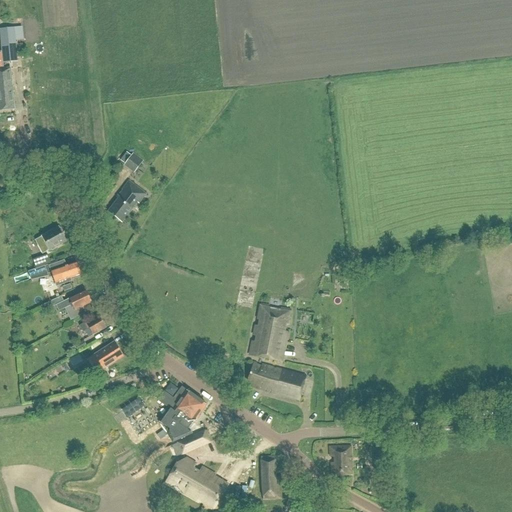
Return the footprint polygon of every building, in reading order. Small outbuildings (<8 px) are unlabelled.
[(0,35),(2,51),(3,64),(18,62),(17,59),(17,56),(14,28),(0,29),(0,35)] [(0,110),(14,109),(10,69),(0,69),(0,110)] [(133,153),(124,166),(134,173),(143,161),(133,153)] [(139,204),(146,194),(129,181),(117,196),(119,197),(108,212),(122,223),(137,203),(139,204)] [(49,250),(50,250),(52,251),(55,249),(55,247),(66,241),(58,227),(34,240),(40,251),(47,247),(49,250)] [(46,250),(31,256),(33,266),(49,260),(46,250)] [(47,273),(51,272),(56,287),(71,281),(70,278),(81,275),(76,262),(60,268),(58,262),(49,265),(49,264),(28,272),(31,280),(48,276),(47,273)] [(56,305),(59,311),(65,308),(71,320),(87,312),(84,306),(91,302),(85,291),(64,301),(61,296),(41,306),(44,311),(56,305)] [(289,326),(291,311),(291,309),(261,303),(260,305),(260,306),(257,320),(259,320),(258,326),(254,326),(253,335),(256,336),(255,342),(251,342),(248,356),(283,362),(289,332),(286,332),(287,326),(289,326)] [(105,328),(99,317),(87,324),(86,322),(79,326),(83,332),(89,328),(93,335),(105,328)] [(78,351),(87,346),(83,341),(74,346),(78,351)] [(87,360),(96,374),(123,357),(114,342),(87,360)] [(73,368),(84,361),(79,354),(68,361),(73,368)] [(261,367),(256,365),(256,364),(253,363),(247,381),(252,383),(251,387),(259,389),(268,392),(299,400),(305,377),(262,365),(261,367)] [(205,404),(190,393),(183,388),(174,399),(164,392),(158,400),(169,408),(160,421),(172,429),(169,433),(173,441),(191,433),(187,430),(193,422),(194,422),(199,416),(198,415),(205,404)] [(177,457),(212,441),(207,430),(172,445),(177,457)] [(351,475),(350,447),(329,448),(330,457),(334,457),(334,463),(331,463),(331,476),(351,475)] [(373,451),(373,469),(387,468),(386,450),(373,451)] [(274,478),(273,456),(259,457),(262,500),(281,499),(279,477),(274,478)] [(199,472),(193,469),(196,464),(186,459),(176,464),(165,483),(198,501),(198,500),(213,509),(214,508),(228,485),(214,477),(215,475),(201,468),(199,472)] [(145,493),(121,495),(121,502),(146,500),(145,493)] [(144,511),(144,503),(132,504),(132,511),(144,511)]
